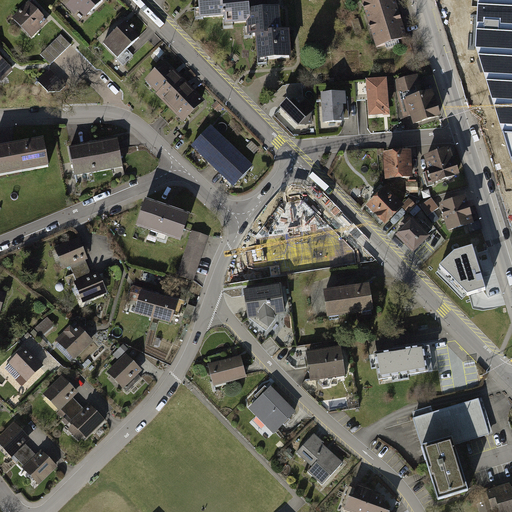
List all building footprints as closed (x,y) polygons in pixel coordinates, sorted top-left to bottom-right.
[(72,0),(67,5),(75,13),(78,11),(83,17),(85,15),(100,0),(72,0)] [(201,0),(202,9),(203,9),(204,16),(226,14),(226,19),(234,19),(234,21),(248,19),(249,19),(248,9),(247,0),(201,0)] [(267,0),(268,7),(248,9),(249,19),(248,19),(249,28),(250,28),(251,34),(258,34),(259,56),(267,56),(267,57),(290,56),(288,31),(280,32),(278,6),(283,6),(282,0),(267,0)] [(395,0),(367,0),(364,1),(378,46),(407,37),(395,0)] [(511,0),(478,0),(475,49),(511,163),(511,0)] [(28,5),(15,19),(31,35),(44,23),(36,14),(39,11),(31,4),(29,6),(28,5)] [(126,21),(104,43),(118,58),(117,59),(124,66),(134,56),(127,49),(140,36),(126,21)] [(71,45),(61,35),(41,54),(51,64),(71,45)] [(0,56),(0,76),(3,79),(13,69),(0,56)] [(165,61),(145,81),(184,120),(204,101),(165,61)] [(67,85),(50,69),(38,81),(49,92),(60,92),(67,85)] [(418,74),(396,80),(398,96),(405,116),(414,114),(416,121),(441,114),(437,101),(436,102),(433,91),(424,94),(418,74)] [(384,113),(384,109),(388,109),(386,80),(370,81),(372,114),(384,113)] [(302,85),(287,86),(288,101),(282,107),(300,125),(313,125),(312,113),(315,111),(303,99),(302,85)] [(326,121),(343,120),(343,118),(349,118),(348,97),(345,98),(345,92),(324,93),(326,121)] [(224,108),(217,101),(212,106),(219,113),(224,108)] [(212,126),(192,146),(234,186),(254,165),(212,126)] [(43,138),(0,145),(0,174),(49,165),(43,138)] [(117,138),(70,147),(76,175),(122,166),(117,138)] [(451,151),(428,158),(431,170),(423,173),(428,187),(435,185),(434,181),(458,174),(451,151)] [(411,152),(385,154),(387,178),(413,176),(411,152)] [(375,200),(370,205),(386,222),(403,206),(387,189),(385,191),(382,188),(372,198),(375,200)] [(439,208),(432,198),(421,206),(428,216),(439,208)] [(465,198),(443,205),(451,229),(473,222),(471,216),(473,215),(469,204),(468,205),(465,198)] [(147,200),(139,224),(179,238),(188,214),(147,200)] [(411,200),(404,207),(409,211),(416,204),(411,200)] [(405,230),(400,235),(415,251),(429,237),(428,235),(433,230),(422,220),(417,225),(410,219),(402,227),(405,230)] [(209,237),(192,231),(180,266),(197,272),(209,237)] [(271,266),(317,261),(313,231),(268,236),(271,266)] [(79,237),(56,247),(66,268),(71,266),(77,280),(91,274),(85,260),(88,259),(79,237)] [(454,254),(439,268),(467,296),(486,291),(473,249),(454,254)] [(197,272),(180,266),(177,275),(193,281),(197,272)] [(98,272),(74,282),(83,302),(107,292),(98,272)] [(152,317),(159,295),(142,290),(142,288),(133,285),(130,297),(138,300),(135,312),(152,317)] [(280,286),(246,292),(250,318),(267,331),(275,320),(274,314),(284,313),(280,286)] [(346,290),(326,293),(330,315),(373,309),(370,287),(353,289),(353,288),(346,289),(346,290)] [(159,295),(152,317),(172,323),(174,315),(180,317),(186,299),(179,297),(178,300),(159,295)] [(54,325),(47,318),(35,328),(42,336),(54,325)] [(77,323),(58,340),(74,358),(93,340),(77,323)] [(128,349),(124,345),(114,355),(118,359),(128,349)] [(26,347),(9,362),(10,364),(4,370),(14,381),(21,375),(27,381),(43,366),(26,347)] [(395,352),(376,356),(380,379),(392,377),(391,374),(407,372),(408,374),(427,371),(426,361),(431,360),(428,347),(401,351),(401,352),(395,353),(395,352)] [(341,349),(307,355),(311,379),(318,378),(319,384),(324,388),(330,387),(328,376),(344,374),(341,349)] [(126,355),(111,371),(125,385),(123,388),(128,392),(143,378),(138,373),(142,370),(126,355)] [(240,358),(209,366),(214,383),(226,380),(226,382),(245,377),(240,358)] [(62,376),(44,394),(60,410),(78,393),(62,376)] [(258,400),(251,407),(275,432),(283,424),(285,426),(291,421),(289,419),(294,414),(285,405),(270,389),(264,394),(261,391),(255,396),(258,400)] [(70,423),(84,409),(73,398),(59,412),(70,423)] [(414,419),(423,448),(452,439),(454,445),(489,434),(478,400),(414,419)] [(105,421),(89,404),(84,409),(71,422),(87,439),(105,421)] [(15,423),(0,437),(0,443),(12,456),(25,444),(30,439),(15,423)] [(315,434),(297,453),(306,461),(309,457),(316,463),(308,472),(323,485),(341,465),(319,445),(323,441),(315,434)] [(452,439),(423,448),(439,500),(468,491),(454,445),(452,439)] [(37,455),(25,444),(12,457),(23,469),(37,455)] [(292,451),(289,448),(284,453),(291,459),(294,456),(290,453),(292,451)] [(58,467),(41,451),(37,455),(24,468),(39,485),(58,467)] [(348,502),(346,508),(355,511),(365,511),(372,494),(373,495),(374,492),(362,487),(363,486),(358,484),(356,489),(350,487),(344,501),(348,502)] [(509,486),(488,492),(494,511),(511,511),(511,489),(510,490),(509,486)] [(384,499),(373,495),(372,494),(365,511),(391,511),(389,511),(383,502),(384,499)]
